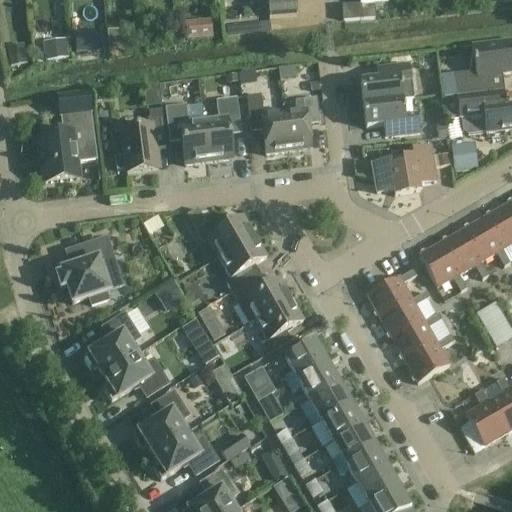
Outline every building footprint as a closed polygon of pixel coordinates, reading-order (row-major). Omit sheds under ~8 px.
[(294,0),(266,0),(268,21),(295,19),(293,6),(295,6),(294,0)] [(185,42),(213,38),(211,20),(183,24),(185,42)] [(44,42),(45,61),(69,60),(68,41),(44,42)] [(453,77),(456,98),(493,94),(491,78),(511,75),(511,44),(471,49),(472,61),(469,62),(467,75),(453,77)] [(362,108),(402,103),(400,85),(409,84),(407,67),(376,71),(377,83),(360,85),(362,108)] [(453,77),(439,78),(442,100),(444,100),(456,98),(453,77)] [(511,104),(505,105),(503,93),(493,94),(456,98),(444,100),(447,121),(458,120),(458,122),(460,121),(461,134),(468,138),(511,132),(511,104)] [(45,186),(79,181),(77,165),(96,163),(88,96),(57,100),(59,118),(66,117),(68,135),(39,139),(45,186)] [(288,155),(283,115),(263,118),(260,97),(246,99),(250,136),(262,134),(265,158),(288,155)] [(302,113),(283,115),(288,155),(311,152),(308,128),(319,126),(316,100),(301,102),(302,113)] [(215,103),(217,121),(202,123),(208,166),(232,162),(229,138),(240,137),(237,101),(215,103)] [(365,130),(382,128),(384,140),(418,136),(415,118),(404,120),(402,103),(362,108),(365,130)] [(208,166),(202,123),(186,125),(184,106),(164,110),(168,145),(181,144),(184,169),(208,166)] [(161,111),(147,113),(148,120),(162,118),(161,111)] [(148,120),(149,129),(122,132),(125,157),(114,158),(116,173),(126,171),(126,175),(157,171),(154,151),(166,149),(162,118),(148,120)] [(474,143),(452,146),(455,173),(478,170),(474,143)] [(436,185),(433,172),(449,169),(447,155),(431,158),(430,150),(411,154),(412,159),(401,161),(402,167),(390,170),(389,164),(371,167),(376,196),(393,193),(394,199),(420,194),(419,188),(436,185)] [(511,218),(505,207),(483,220),(502,253),(511,247),(511,218)] [(202,245),(207,241),(218,261),(254,240),(242,219),(231,226),(225,216),(195,233),(202,245)] [(502,253),(483,220),(462,233),(481,266),(495,257),(503,270),(510,266),(502,253)] [(481,266),(462,233),(440,246),(459,278),(474,270),(481,283),(488,279),(480,266),(481,266)] [(223,284),(230,296),(260,278),(253,267),(266,260),(254,240),(218,261),(229,279),(223,284)] [(114,268),(105,242),(78,250),(83,266),(61,273),(62,276),(56,278),(60,292),(66,290),(72,306),(89,301),(91,308),(107,303),(105,295),(109,294),(102,272),(114,268)] [(459,278),(440,246),(417,259),(436,291),(452,282),(460,296),(466,292),(458,278),(459,278)] [(379,321),(411,302),(403,288),(416,280),(412,273),(399,281),(398,279),(366,298),(379,321)] [(254,323),(290,303),(278,282),(266,289),(260,278),(230,296),(237,308),(249,327),(254,323)] [(168,312),(183,300),(170,284),(155,295),(168,312)] [(411,302),(379,321),(391,343),(424,324),(415,309),(429,302),(425,295),(411,303),(411,302)] [(290,303),(254,323),(266,343),(260,346),(267,358),(291,344),(285,333),(302,323),(290,303)] [(475,316),(495,350),(511,340),(511,334),(495,305),(475,316)] [(424,324),(391,343),(404,364),(436,346),(428,331),(441,323),(437,317),(424,325),(424,324)] [(102,379),(137,357),(130,345),(137,341),(123,318),(103,331),(110,343),(82,361),(91,374),(97,370),(102,379)] [(206,368),(219,359),(195,322),(182,330),(206,368)] [(436,346),(404,364),(417,387),(449,368),(440,353),(454,345),(450,338),(436,346)] [(283,379),(287,387),(326,365),(314,343),(284,360),(292,374),(283,379)] [(137,357),(102,379),(108,388),(102,392),(110,405),(138,388),(146,399),(166,387),(152,364),(145,369),(137,357)] [(308,403),(338,385),(326,365),(287,387),(291,395),(301,390),(307,401),(308,403)] [(242,381),(250,394),(260,388),(253,375),(242,381)] [(511,398),(509,392),(503,381),(495,385),(501,396),(487,404),(487,405),(505,437),(511,432),(511,398)] [(311,429),(350,406),(338,385),(308,403),(307,401),(305,402),(314,418),(307,422),(311,429)] [(487,405),(487,404),(481,393),(473,398),(480,409),(464,418),(469,426),(460,432),(474,457),(484,451),(483,450),(505,437),(487,405)] [(152,457),(186,435),(179,423),(186,419),(172,396),(152,409),(159,421),(131,438),(140,452),(146,448),(152,457)] [(256,405),(264,418),(274,412),(267,399),(256,405)] [(315,437),(324,431),(332,444),(362,427),(350,406),(311,429),(315,437)] [(331,462),(335,470),(374,448),(362,427),(332,444),(340,458),(331,462)] [(194,446),(186,435),(152,457),(157,466),(151,470),(160,483),(188,465),(195,477),(215,464),(201,442),(194,446)] [(241,438),(218,452),(226,466),(249,451),(241,438)] [(280,447),(288,460),(298,454),(290,441),(280,447)] [(348,473),(356,486),(386,469),(374,448),(335,470),(340,478),(348,473)] [(292,468),(300,481),(310,475),(302,462),(292,468)] [(356,486),(368,507),(398,490),(386,469),(356,486)] [(187,511),(235,511),(228,501),(236,496),(221,474),(201,487),(209,498),(187,511)] [(288,482),(275,490),(288,511),(296,511),(304,508),(288,482)] [(304,489),(312,502),(322,496),(314,483),(304,489)] [(410,511),(398,490),(368,507),(360,511),(410,511)]
